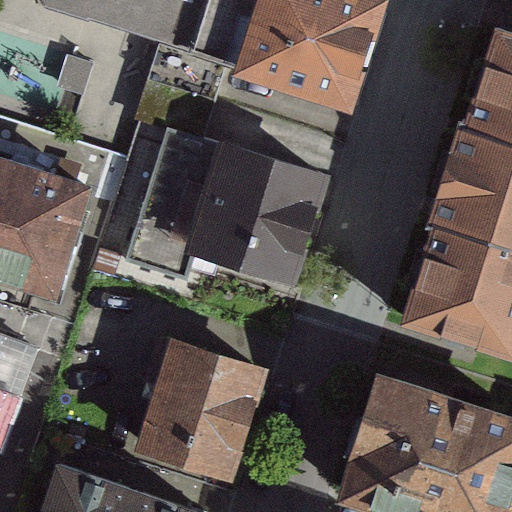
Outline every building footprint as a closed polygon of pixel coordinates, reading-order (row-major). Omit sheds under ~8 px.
[(0,0),(0,101),(154,146),(184,38),(35,0),(0,0)] [(35,0),(184,38),(193,0),(35,0)] [(381,0),(220,0),(203,55),(352,102),(384,1),(381,0)] [(511,27),(494,22),(466,106),(511,121),(511,27)] [(511,121),(466,106),(436,203),(511,226),(511,121)] [(215,259),(251,148),(186,127),(142,265),(206,286),(215,259)] [(309,287),(342,177),(251,148),(215,259),(309,287)] [(97,185),(0,154),(0,272),(63,293),(97,185)] [(511,341),(511,226),(436,203),(404,309),(511,341)] [(0,370),(39,383),(56,331),(0,312),(0,370)] [(188,336),(153,441),(251,473),(286,369),(188,336)] [(0,423),(29,434),(39,383),(0,370),(0,423)] [(511,511),(511,423),(384,385),(349,500),(386,511),(511,511)] [(0,423),(0,511),(29,434),(0,423)] [(184,511),(64,468),(47,511),(184,511)]
